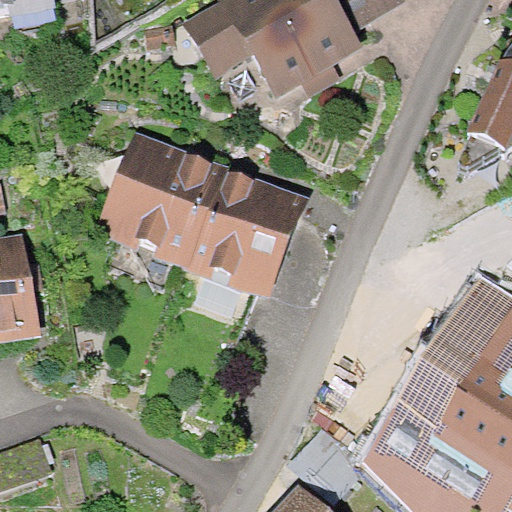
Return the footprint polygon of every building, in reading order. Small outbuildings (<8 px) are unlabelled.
[(0,0),(0,17),(56,7),(54,0),(0,0)] [(220,0),(221,2),(183,23),(217,78),(255,54),(276,98),(302,83),(333,65),(364,47),(356,31),(406,1),(405,0),(220,0)] [(176,49),(176,29),(146,30),(146,49),(176,49)] [(504,53),(504,60),(499,58),(468,131),(507,148),(511,144),(511,44),(508,49),(504,53)] [(341,79),(333,65),(302,83),(310,97),(341,79)] [(93,232),(187,269),(229,168),(135,131),(93,232)] [(306,196),(229,168),(187,269),(270,296),(306,196)] [(34,290),(28,257),(23,234),(0,238),(0,342),(41,335),(34,290)] [(28,257),(34,290),(44,289),(38,256),(28,257)] [(511,511),(511,296),(483,277),(362,460),(413,511),(474,511),(476,509),(481,511),(511,511)] [(334,505),(365,472),(322,433),(324,432),(313,422),(292,445),(299,451),(288,463),(334,505)] [(41,439),(0,452),(0,491),(53,474),(41,439)] [(329,511),(298,483),(271,511),(329,511)]
